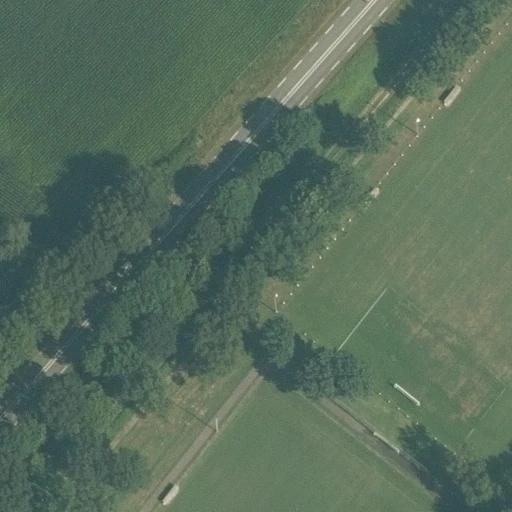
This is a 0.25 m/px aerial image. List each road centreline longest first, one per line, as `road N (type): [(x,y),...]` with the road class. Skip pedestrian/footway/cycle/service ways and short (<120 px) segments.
road 1 (track): [(464,0),(32,511)]
road 2 (primary): [(0,419),(374,0)]
